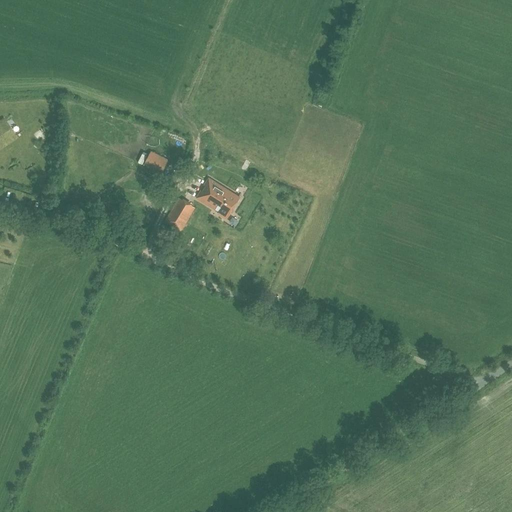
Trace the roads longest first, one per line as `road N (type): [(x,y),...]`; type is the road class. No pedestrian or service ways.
road 1 (unclassified): [(0,206),(103,237),(240,297),(481,384)]
road 2 (unclassified): [(282,511),(481,384)]
